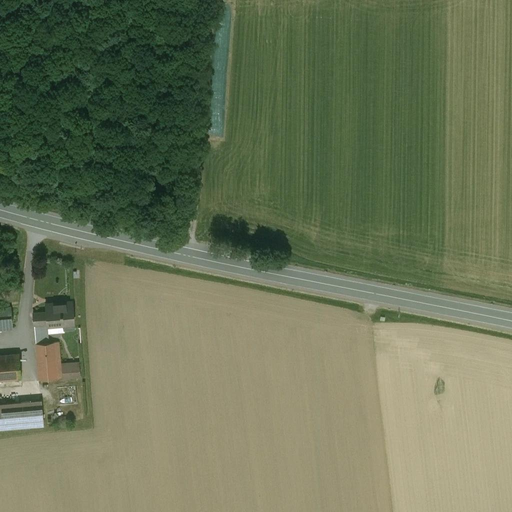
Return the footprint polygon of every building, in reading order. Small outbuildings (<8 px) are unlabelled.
[(75,325),(73,299),(45,301),(45,310),(33,311),(39,380),(77,377),(75,359),(61,360),(59,339),(50,340),(48,327),(75,325)] [(0,330),(13,329),(11,306),(0,307),(0,330)] [(0,380),(22,379),(19,353),(0,354),(0,380)] [(57,387),(58,404),(77,403),(76,386),(57,387)] [(0,427),(44,424),(41,398),(0,401),(0,427)]
